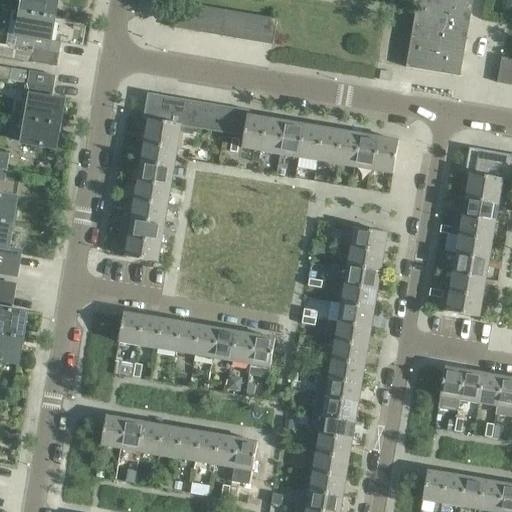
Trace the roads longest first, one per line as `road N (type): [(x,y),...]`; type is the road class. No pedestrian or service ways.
road 1 (residential): [(441,115),(110,59)]
road 2 (residential): [(404,348),(441,115)]
road 3 (residential): [(70,288),(110,59)]
road 4 (residential): [(33,511),(70,288)]
road 5 (residential): [(70,288),(276,323)]
road 6 (residential): [(377,511),(404,348)]
